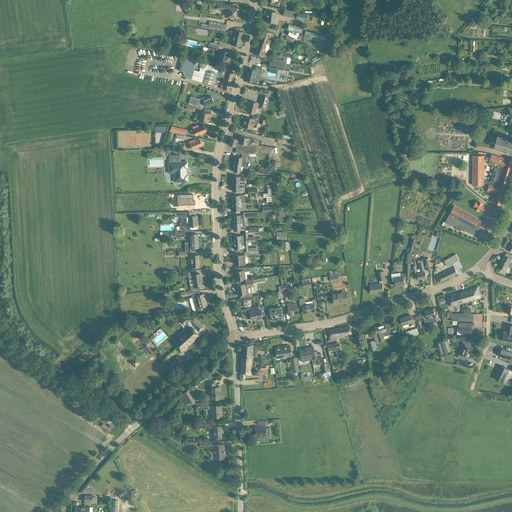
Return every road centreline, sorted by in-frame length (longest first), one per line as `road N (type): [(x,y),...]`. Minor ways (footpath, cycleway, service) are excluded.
road 1 (tertiary): [(234,338),(218,276),(215,184),(253,0)]
road 2 (unclassified): [(234,338),(334,322),(456,282),(481,264)]
road 3 (tertiary): [(56,511),(112,446),(234,338)]
road 4 (tertiary): [(240,511),(234,338)]
road 5 (track): [(131,429),(0,330)]
road 6 (residential): [(491,396),(474,383),(487,341),(488,275)]
